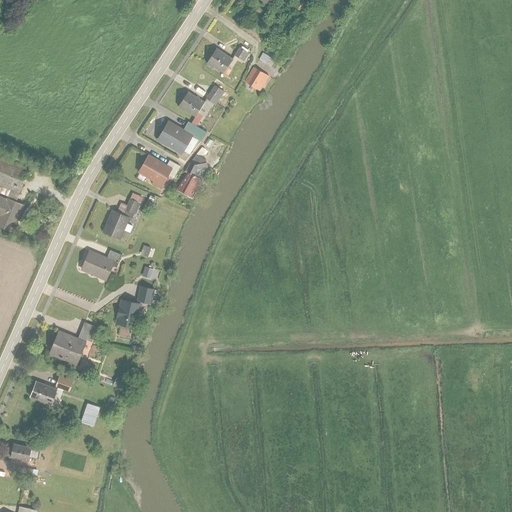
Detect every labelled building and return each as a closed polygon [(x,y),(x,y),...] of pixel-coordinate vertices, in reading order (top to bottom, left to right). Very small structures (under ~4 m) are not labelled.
[(298,11),(304,13),(307,3),(301,1),(298,11)] [(236,53),(246,60),(252,53),(242,45),(236,53)] [(235,57),(219,47),(210,62),(227,71),(235,57)] [(265,51),(260,59),(272,65),(276,58),(265,51)] [(272,76),(255,66),(247,81),(264,90),(272,76)] [(208,101),(192,91),(183,106),(199,115),(208,101)] [(196,134),(172,119),(160,139),(184,154),(196,134)] [(0,180),(23,189),(31,166),(0,154),(0,180)] [(175,167),(151,154),(141,172),(156,180),(154,183),(163,188),(175,167)] [(193,169),(188,167),(179,189),(197,197),(211,165),(197,159),(193,169)] [(26,205),(0,194),(0,224),(15,231),(26,205)] [(133,216),(115,208),(106,230),(123,238),(133,216)] [(145,244),(141,254),(153,258),(156,248),(145,244)] [(109,280),(118,260),(91,249),(83,269),(109,280)] [(147,264),(144,273),(150,276),(154,267),(147,264)] [(148,304),(123,298),(117,323),(142,329),(148,304)] [(89,339),(60,329),(51,356),(79,365),(89,339)] [(60,388),(39,379),(32,397),(53,405),(60,388)] [(84,422),(96,424),(100,406),(88,403),(84,422)] [(31,460),(33,445),(14,442),(12,457),(31,460)]
